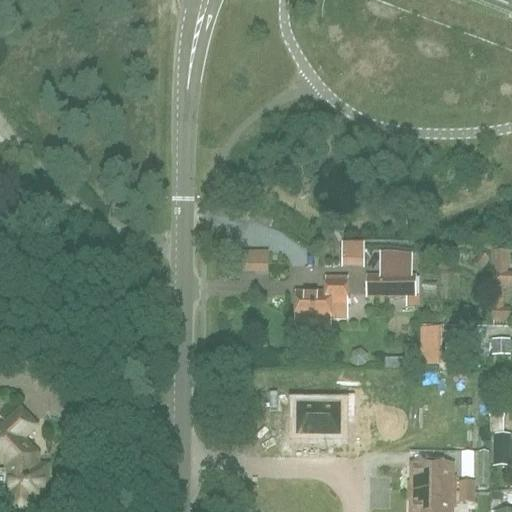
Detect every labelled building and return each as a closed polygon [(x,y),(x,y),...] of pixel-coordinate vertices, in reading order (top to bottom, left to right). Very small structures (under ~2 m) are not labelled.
[(348,270),(370,270),(371,248),(349,247),(348,270)] [(277,272),(277,255),(256,255),(255,271),(277,272)] [(380,256),(380,279),(367,279),(367,299),(415,300),(415,280),(412,280),(412,257),(380,256)] [(504,282),(511,282),(511,275),(493,275),(493,323),(511,323),(511,310),(504,310),(504,282)] [(347,309),(347,295),(330,295),(330,296),(296,296),(296,326),(315,326),(315,331),(330,331),(330,326),(331,326),(331,309),(347,309)] [(386,358),(386,370),(415,371),(416,346),(404,346),(404,359),(386,358)] [(295,440),(338,440),(338,420),(352,420),(352,397),(337,397),(337,410),(296,410),(295,440)] [(491,421),(491,440),(511,439),(511,435),(504,436),(504,421),(504,411),(491,411),(491,421)] [(0,502),(8,503),(8,508),(7,511),(36,511),(36,508),(47,508),(47,489),(47,486),(45,484),(42,481),(42,474),(34,465),(35,460),(38,456),(23,441),(36,428),(21,413),(0,434),(0,459),(1,461),(10,469),(12,469),(12,472),(0,471),(0,502)] [(511,439),(491,440),(491,458),(511,458),(511,439)] [(413,466),(412,495),(475,495),(475,483),(464,483),(464,467),(488,467),(488,453),(460,453),(460,467),(452,467),(413,466)] [(475,495),(412,495),(412,511),(451,511),(451,510),(455,510),(455,506),(476,506),(475,495)]
